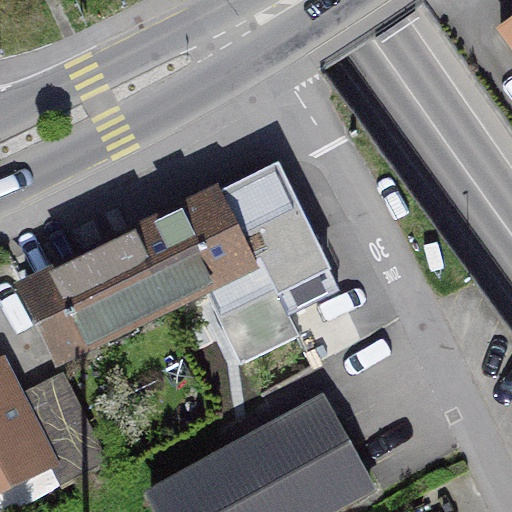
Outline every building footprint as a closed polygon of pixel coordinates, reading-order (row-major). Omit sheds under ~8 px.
[(511,52),(511,25),(499,34),(511,52)] [(273,170),(129,240),(162,308),(198,291),(236,367),(294,339),(306,363),(353,340),(331,296),(334,294),(273,170)] [(54,361),(162,308),(129,240),(21,293),(54,361)] [(99,460),(59,381),(14,404),(55,483),(99,460)] [(0,484),(40,465),(10,406),(0,386),(0,484)] [(153,511),(320,511),(364,488),(329,425),(291,446),(281,428),(148,502),(153,511)]
